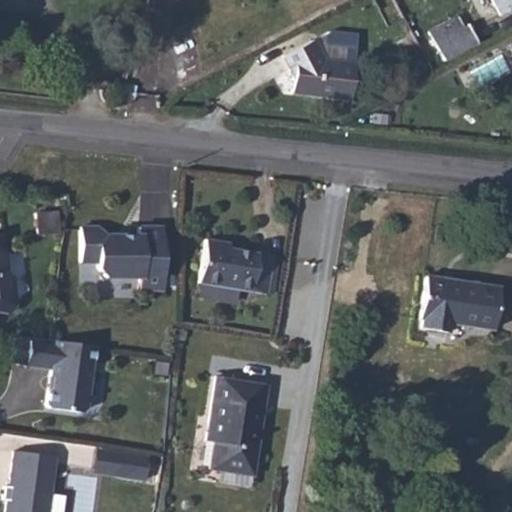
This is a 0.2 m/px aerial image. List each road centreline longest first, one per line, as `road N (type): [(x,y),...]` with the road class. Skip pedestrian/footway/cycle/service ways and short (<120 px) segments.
road 1 (residential): [(0,122),(511,175)]
road 2 (unknown): [(334,157),(283,511)]
